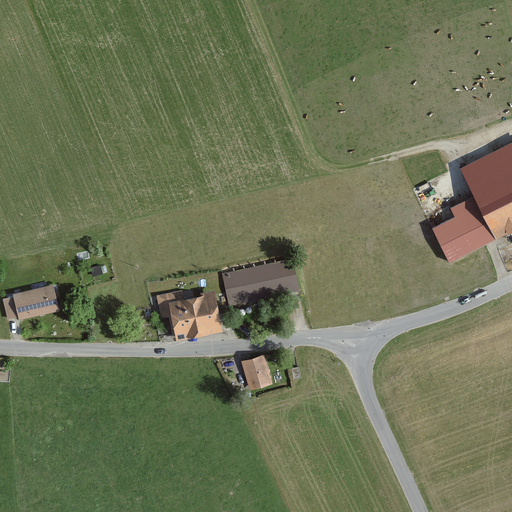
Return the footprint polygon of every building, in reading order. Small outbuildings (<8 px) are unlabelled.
[(511,168),(474,186),(477,194),(498,237),(511,230),(511,168)] [(457,215),(434,226),(451,260),(498,237),(477,194),(453,205),(457,215)] [(222,274),(230,306),(301,289),(293,257),(222,274)] [(54,285),(11,294),(16,319),(59,310),(54,285)] [(170,301),(182,299),(180,289),(157,293),(160,313),(171,311),(170,301)] [(182,299),(170,301),(171,311),(175,335),(223,327),(218,293),(182,299)] [(265,354),(242,359),(249,388),(272,382),(265,354)]
